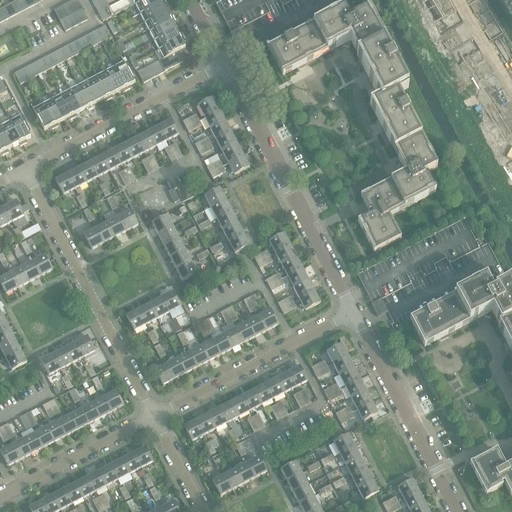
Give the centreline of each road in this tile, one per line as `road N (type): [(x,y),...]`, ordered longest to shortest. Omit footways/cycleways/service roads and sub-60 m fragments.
road 1 (residential): [(23,168),(153,417)]
road 2 (residential): [(352,311),(223,66)]
road 3 (residential): [(458,511),(352,311)]
road 4 (residential): [(153,417),(352,311)]
road 5 (residential): [(223,66),(23,168)]
road 6 (residential): [(0,496),(153,417)]
